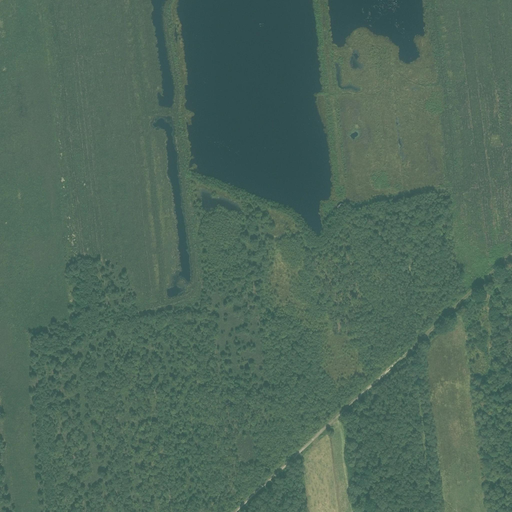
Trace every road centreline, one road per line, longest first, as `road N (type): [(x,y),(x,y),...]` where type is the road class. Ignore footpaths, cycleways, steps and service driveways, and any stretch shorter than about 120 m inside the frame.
road 1 (track): [(511,252),(230,511)]
road 2 (track): [(431,511),(411,347)]
